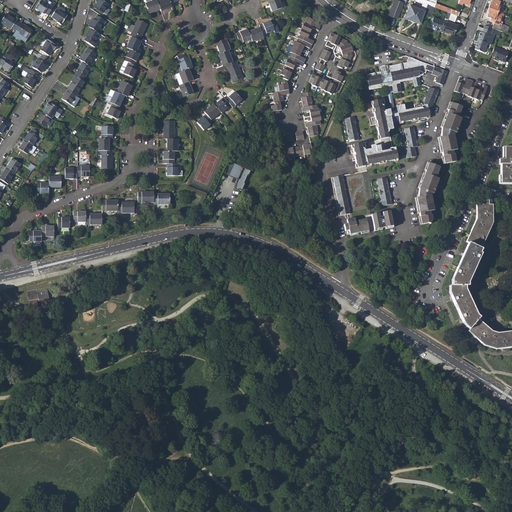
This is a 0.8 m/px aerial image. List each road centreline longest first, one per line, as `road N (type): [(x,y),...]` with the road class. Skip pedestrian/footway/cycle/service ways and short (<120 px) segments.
road 1 (tertiary): [(20,271),(205,231),(257,241),(337,288)]
road 2 (tertiary): [(337,288),(511,398)]
road 3 (residential): [(410,236),(404,205),(456,66)]
road 4 (residential): [(6,248),(24,217),(134,169)]
road 5 (residential): [(133,152),(133,116),(166,29),(190,23)]
road 6 (residential): [(349,163),(320,169),(342,267),(337,288)]
road 7 (residential): [(333,12),(456,66)]
road 8 (residential): [(70,43),(0,156)]
road 9 (residential): [(471,186),(427,291),(437,302)]
road 10 (residential): [(333,12),(290,123)]
